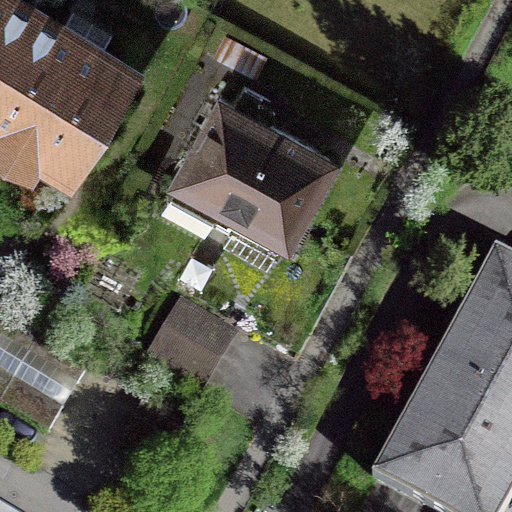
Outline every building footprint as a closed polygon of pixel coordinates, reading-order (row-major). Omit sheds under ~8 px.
[(0,0),(0,130),(61,168),(128,61),(100,44),(112,25),(102,19),(81,6),(71,0),(59,21),(24,0),(0,0)] [(162,188),(279,251),(327,160),(210,98),(162,188)] [(430,363),(511,408),(511,267),(490,256),(430,363)] [(92,361),(0,303),(0,339),(76,387),(85,372),(92,361)] [(181,305),(151,357),(202,386),(233,335),(181,305)] [(486,511),(511,467),(511,408),(430,363),(366,475),(432,511),(486,511)] [(0,402),(50,433),(57,422),(66,407),(0,366),(0,402)] [(197,423),(150,394),(142,406),(128,431),(120,444),(167,473),(197,423)]
